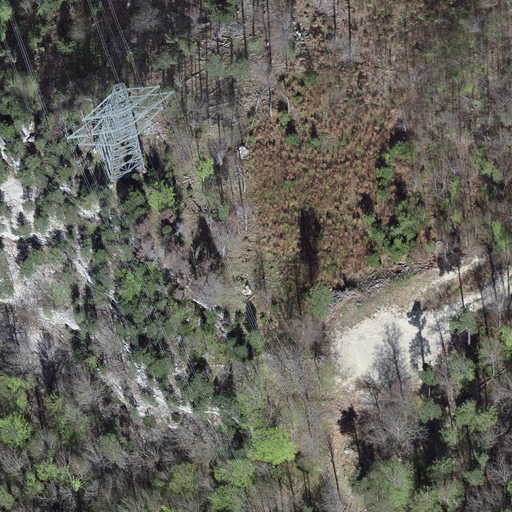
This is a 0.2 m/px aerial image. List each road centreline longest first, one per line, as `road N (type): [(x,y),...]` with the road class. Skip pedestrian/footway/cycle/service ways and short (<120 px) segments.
road 1 (track): [(511,246),(371,317),(355,342)]
road 2 (track): [(355,342),(364,356),(380,358),(437,318),(511,286)]
